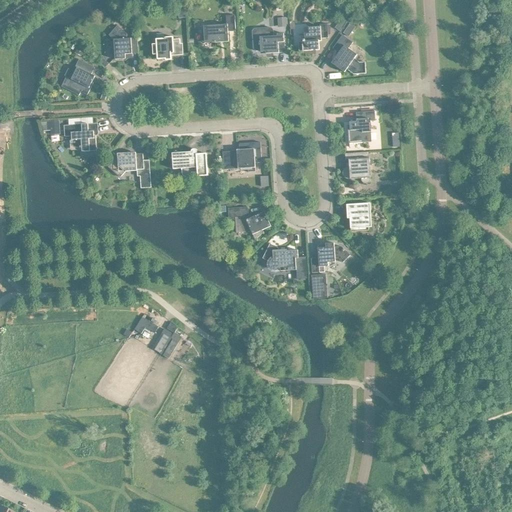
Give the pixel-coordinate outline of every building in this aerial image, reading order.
[(205,41),(212,41),(212,43),(221,42),(220,40),(225,40),(225,42),(229,42),(229,31),(236,31),(236,30),(235,30),(234,16),(235,16),(235,15),(226,15),(227,24),(204,26),(205,41)] [(278,18),(279,26),(287,25),(286,17),(278,18)] [(336,27),(341,31),(345,26),(340,23),(336,27)] [(303,52),(313,53),(313,50),(313,49),(316,49),(316,50),(320,50),(319,41),(322,41),(322,38),(329,38),(328,24),(320,24),(320,26),(309,27),(309,33),(305,34),(305,40),(304,40),(304,42),(299,42),(299,51),(303,51),(303,52)] [(118,25),(109,35),(114,39),(115,48),(112,52),(115,54),(116,59),(124,59),(124,58),(127,58),(128,59),(133,58),(133,54),(139,53),(138,37),(131,38),(127,39),(127,34),(118,25)] [(266,52),(266,54),(279,53),(279,42),(285,42),(284,33),(278,34),(278,36),(274,36),(274,31),(274,30),(273,29),(272,28),(271,28),(271,27),(270,27),(256,28),(255,28),(255,29),(254,29),(253,30),(253,31),(253,32),(254,47),(254,48),(254,49),(254,50),(255,50),(257,51),(258,51),(261,51),(261,52),(266,52)] [(344,33),(349,36),(352,32),(347,28),(344,33)] [(345,72),(347,69),(354,74),(367,73),(366,62),(360,62),(355,59),(357,55),(349,49),(353,42),(343,35),(333,48),(339,53),(332,63),(345,72)] [(158,59),(166,59),(166,60),(172,60),(172,52),(175,52),(174,46),(181,46),(180,39),(174,39),(174,37),(167,37),(165,37),(165,39),(157,39),(157,45),(156,45),(154,48),(154,50),(157,53),(158,53),(158,59)] [(78,47),(75,53),(82,56),(85,50),(78,47)] [(104,58),(99,63),(105,68),(109,64),(104,58)] [(62,87),(80,95),(81,92),(88,95),(94,83),(87,79),(90,74),(92,75),(92,74),(95,67),(79,59),(76,67),(78,68),(76,72),(69,68),(65,76),(67,77),(62,87)] [(350,122),(351,130),(348,130),(349,137),(354,137),(355,143),(372,142),(371,132),(372,132),(371,121),(376,121),(375,111),(359,112),(359,119),(357,119),(357,121),(350,122)] [(44,131),(51,130),(60,129),(60,120),(42,121),(44,131)] [(82,147),(83,151),(97,150),(96,135),(94,135),(94,132),(96,131),(95,123),(64,125),(65,136),(72,136),(73,148),(82,147)] [(248,168),(248,172),(256,172),(255,161),(261,160),(262,162),(261,142),(240,143),(240,144),(241,144),(241,149),(237,150),(237,151),(230,151),(223,152),(224,169),(231,169),(248,168)] [(192,152),(173,153),(174,169),(182,168),(182,174),(183,174),(183,175),(184,176),(185,176),(186,177),(187,177),(188,177),(189,177),(190,176),(191,175),(192,175),(192,174),(192,173),(193,173),(198,172),(198,176),(208,175),(208,162),(198,163),(197,151),(197,150),(196,149),(195,149),(194,149),(193,149),(193,150),(192,150),(192,151),(192,152)] [(105,161),(109,164),(115,156),(115,154),(112,151),(105,161)] [(350,166),(348,166),(347,167),(346,167),(345,168),(344,169),(344,170),(343,171),(343,172),(343,173),(343,175),(344,176),(344,177),(345,177),(345,178),(347,179),(348,179),(349,179),(361,178),(362,180),(362,181),(362,182),(363,182),(363,183),(364,183),(365,184),(366,184),(367,184),(368,184),(369,183),(370,182),(371,181),(371,180),(371,179),(370,165),(371,165),(372,165),(372,164),(373,164),(374,163),(374,162),(374,161),(374,160),(374,159),(373,159),(373,158),(372,158),(371,158),(370,158),(369,152),(349,153),(350,166)] [(109,167),(121,178),(126,171),(137,171),(137,169),(144,169),(143,153),(131,154),(131,153),(118,154),(119,160),(114,160),(109,167)] [(145,174),(145,175),(141,176),(142,189),(151,188),(150,173),(145,174)] [(348,212),(350,212),(351,232),(369,231),(368,211),(371,211),(371,203),(347,205),(348,212)] [(264,231),(263,230),(271,226),(265,212),(251,218),(251,217),(251,216),(249,216),(248,207),(228,208),(229,218),(236,220),(237,233),(252,232),(255,240),(256,240),(264,232),(264,231)] [(312,259),(312,273),(325,272),(325,266),(329,266),(329,262),(336,262),(336,258),(339,258),(343,263),(351,255),(342,246),(335,247),(335,243),(326,244),(326,247),(318,248),(319,258),(312,259)] [(297,270),(297,279),(308,278),(307,278),(305,257),(306,257),(299,257),(298,250),(288,251),(287,249),(278,250),(279,248),(270,244),(263,258),(271,262),(270,265),(271,268),(273,270),(276,270),(279,269),(281,269),(281,271),(297,270)] [(325,275),(312,276),(313,299),(314,299),(313,296),(320,295),(320,298),(327,297),(325,275)] [(160,342),(165,345),(170,337),(164,334),(160,342)]
